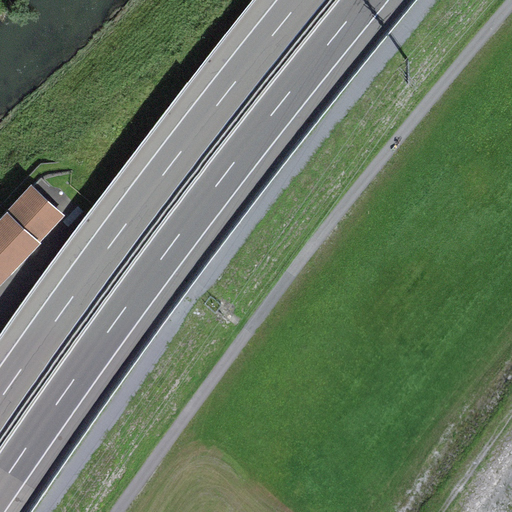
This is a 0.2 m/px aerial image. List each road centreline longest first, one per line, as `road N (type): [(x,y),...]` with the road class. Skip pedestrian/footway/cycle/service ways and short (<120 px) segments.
road 1 (track): [(511,4),(339,217),(120,511)]
road 2 (track): [(430,0),(219,265),(45,511)]
road 3 (motorway): [(0,483),(361,0)]
road 4 (motorway): [(302,0),(136,208),(0,398)]
